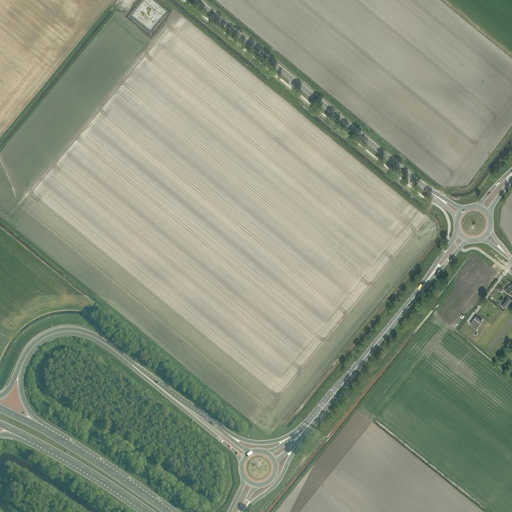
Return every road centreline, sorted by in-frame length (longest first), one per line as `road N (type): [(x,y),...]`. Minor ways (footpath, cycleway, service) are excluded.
road 1 (tertiary): [(430,193),(195,0)]
road 2 (trunk): [(220,435),(89,336),(48,336),(25,358)]
road 3 (primary): [(423,285),(314,418)]
road 4 (trunk): [(21,435),(146,511)]
road 5 (trunk): [(167,511),(52,434)]
